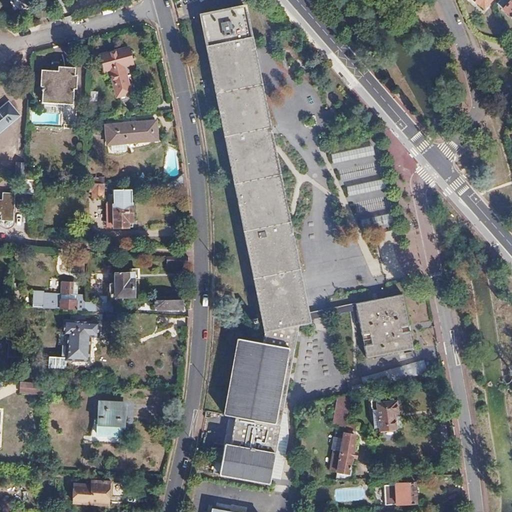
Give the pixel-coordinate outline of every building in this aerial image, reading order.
[(511,16),(511,0),(499,0),(497,3),(511,16)] [(308,313),(246,6),(202,15),(264,327),(261,341),(238,337),(223,413),(234,416),(228,443),(224,442),(218,472),(269,482),(299,322),(309,319),(309,318),(308,313)] [(127,47),(99,55),(104,71),(110,69),(117,96),(130,92),(123,65),(132,63),(127,47)] [(72,103),(75,66),(58,65),(58,71),(44,70),(42,101),(72,103)] [(0,130),(18,115),(7,103),(0,109),(0,130)] [(156,119),(106,124),(108,143),(113,143),(127,141),(157,139),(156,119)] [(128,149),(127,141),(113,143),(113,150),(128,149)] [(372,147),(330,153),(332,169),(340,168),(341,177),(371,173),(368,155),(373,155),(372,147)] [(25,180),(26,163),(17,163),(16,179),(21,179),(25,180)] [(186,188),(185,178),(184,173),(177,180),(168,183),(168,187),(186,188)] [(34,194),(35,180),(25,180),(21,179),(21,193),(34,194)] [(351,208),(381,203),(377,181),(347,186),(351,208)] [(104,198),(104,184),(96,184),(90,183),(90,189),(93,190),(93,197),(104,198)] [(132,189),(113,189),(114,227),(129,226),(129,221),(132,221),(132,189)] [(0,215),(2,216),(2,220),(14,221),(15,193),(3,193),(2,201),(0,200),(0,215)] [(391,223),(389,214),(361,219),(362,229),(391,223)] [(189,266),(189,260),(189,257),(168,256),(168,265),(189,266)] [(111,299),(134,298),(133,271),(114,272),(115,282),(110,282),(111,299)] [(85,301),(86,294),(77,294),(73,294),(73,281),(62,280),(61,294),(50,293),(49,308),(84,310),(85,310),(85,301)] [(402,294),(355,303),(356,308),(366,357),(413,348),(402,294)] [(182,308),(182,299),(155,301),(156,306),(159,309),(182,308)] [(109,311),(110,303),(97,302),(85,301),(85,310),(96,311),(109,311)] [(355,303),(308,313),(309,318),(356,308),(355,303)] [(21,359),(24,317),(9,316),(7,343),(9,344),(8,358),(21,359)] [(100,336),(101,323),(65,320),(64,334),(68,334),(67,344),(62,344),(60,357),(48,356),(47,367),(65,369),(66,358),(89,360),(91,335),(100,336)] [(38,392),(38,382),(21,381),(20,391),(38,392)] [(59,394),(59,383),(45,382),(45,392),(44,393),(59,394)] [(395,427),(395,415),(394,412),(397,411),(400,410),(402,409),(402,402),(400,401),(398,401),(384,402),(384,398),(371,399),(372,427),(380,426),(380,429),(395,427)] [(91,441),(123,443),(125,402),(100,400),(98,434),(91,434),(91,441)] [(353,430),(355,424),(345,422),(344,428),(353,430)] [(352,451),(353,446),(352,445),(354,436),(352,435),(353,430),(344,428),(343,433),(338,433),(336,451),(333,451),(329,470),(336,472),(335,480),(352,479),(354,467),(349,467),(351,458),(353,458),(354,452),(352,451)] [(460,464),(459,457),(449,458),(448,452),(441,453),(442,466),(461,465),(460,464)] [(74,502),(108,504),(109,489),(111,489),(112,481),(92,480),(92,485),(75,484),(74,502)] [(394,482),(388,483),(389,503),(416,502),(415,482),(412,482),(394,482)]
